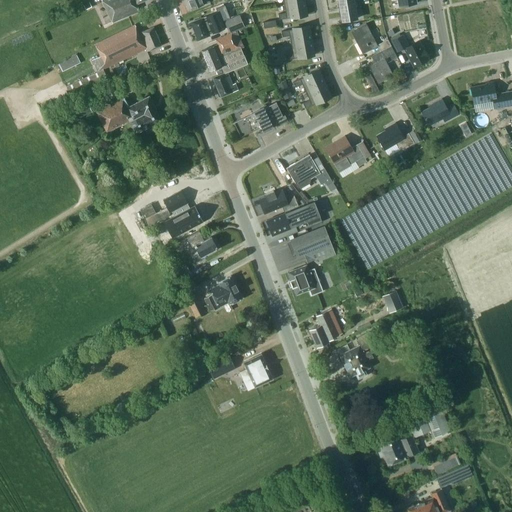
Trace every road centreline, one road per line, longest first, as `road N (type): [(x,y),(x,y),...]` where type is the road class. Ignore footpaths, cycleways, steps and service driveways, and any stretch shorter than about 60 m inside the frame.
road 1 (tertiary): [(354,511),(226,174)]
road 2 (tertiary): [(226,174),(165,0)]
road 3 (residential): [(226,174),(353,109)]
